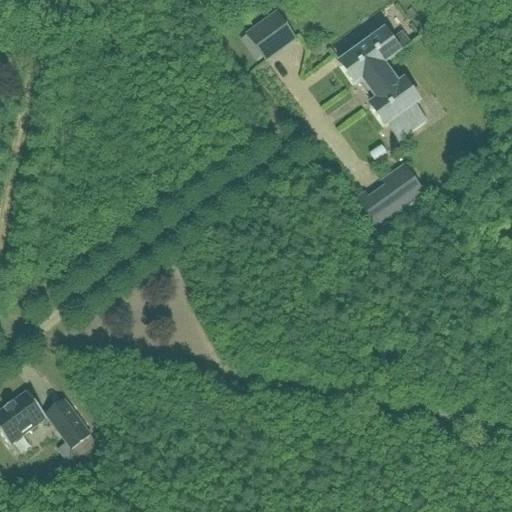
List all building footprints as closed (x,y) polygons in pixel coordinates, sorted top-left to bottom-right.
[(266,64),(267,63),(296,42),(276,16),(247,37),(266,64)] [(404,84),(398,89),(382,67),(421,39),(420,38),(409,46),(402,35),(391,43),(385,34),(339,67),(354,87),(357,86),(372,107),(370,109),(385,130),(394,123),(403,136),(397,140),(398,141),(424,122),(414,108),(419,104),(404,84)] [(369,203),(365,198),(357,204),(376,230),(423,196),(404,170),(383,185),(387,190),(369,203)] [(46,420),(26,395),(0,414),(0,435),(9,448),(46,420)] [(64,402),(44,418),(70,453),(91,438),(64,402)]
